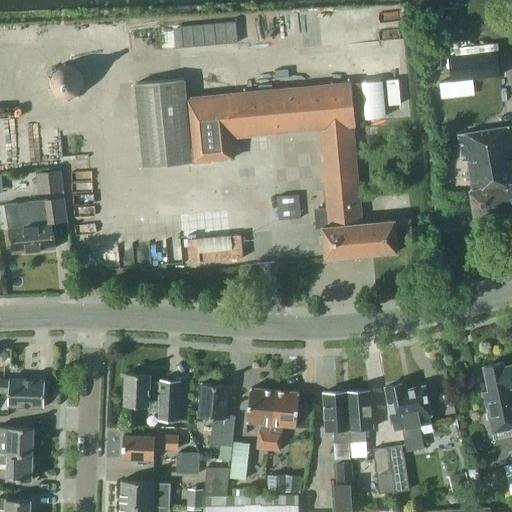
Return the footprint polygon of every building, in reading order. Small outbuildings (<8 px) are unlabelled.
[(238,42),(236,22),(174,28),(175,48),(238,42)] [(500,76),(497,51),(449,57),(452,82),(500,76)] [(76,64),(75,66),(67,64),(67,62),(64,62),(65,65),(57,68),(55,66),(53,68),(55,70),(51,76),(48,76),(48,78),(50,79),(51,87),(48,88),(49,90),(52,89),(57,96),(56,98),(57,99),(59,98),(67,99),(67,102),(70,102),(69,99),(78,96),(79,98),(81,96),(79,95),(84,87),(86,88),(87,86),(84,85),(83,76),(86,76),(85,73),(83,74),(77,68),(78,66),(76,64)] [(412,228),(412,219),(395,220),(362,223),(353,124),(355,124),(354,116),(351,82),(186,97),(184,77),(137,82),(144,166),(234,157),(232,136),(321,128),(328,207),(315,209),(317,226),(316,226),(316,228),(323,227),(323,235),(320,236),(321,243),(324,242),(326,258),(398,252),(396,229),(412,228)] [(383,79),(351,82),(354,116),(365,115),(365,118),(387,116),(383,79)] [(511,126),(458,135),(464,169),(470,168),(473,190),(471,190),(475,216),(511,209),(511,126)] [(64,193),(61,170),(36,173),(39,196),(64,193)] [(299,194),(276,196),(278,220),(301,217),(299,194)] [(56,248),(51,199),(7,203),(13,252),(56,248)] [(190,264),(243,259),(241,234),(188,239),(190,264)] [(492,434),(511,429),(511,365),(504,368),(503,362),(483,367),(488,392),(483,393),(492,434)] [(161,382),(150,381),(150,373),(126,371),(125,404),(149,405),(149,411),(160,411),(159,419),(179,420),(181,381),(161,379),(161,382)] [(9,405),(44,407),(46,379),(10,378),(10,379),(0,378),(0,392),(9,392),(9,405)] [(214,417),(212,433),(211,443),(221,444),(232,445),(234,415),(226,414),(229,385),(202,382),(199,416),(214,417)] [(407,390),(406,383),(386,387),(395,431),(403,429),(407,451),(425,448),(421,426),(433,423),(426,386),(407,390)] [(269,448),(275,390),(251,388),(248,421),(261,423),(258,447),(269,448)] [(275,390),(269,448),(280,449),(283,424),(296,426),(300,393),(275,390)] [(348,391),(351,442),(366,441),(366,429),(373,429),(371,390),(348,391)] [(334,443),(351,442),(348,391),(325,393),(327,431),(334,431),(334,443)] [(33,454),(34,428),(0,426),(0,452),(8,453),(33,454)] [(155,435),(155,436),(123,434),(122,458),(155,459),(155,447),(178,448),(179,436),(155,435)] [(230,478),(246,480),(250,443),(234,441),(230,478)] [(232,445),(221,444),(220,458),(231,459),(233,445),(232,445)] [(388,446),(392,473),(407,471),(403,444),(388,446)] [(395,491),(392,473),(388,446),(374,448),(380,493),(395,491)] [(32,480),(33,454),(8,453),(0,452),(0,464),(8,465),(7,479),(32,480)] [(178,471),(199,472),(200,453),(178,452),(178,471)] [(354,511),(352,463),(337,464),(338,484),(331,485),(332,496),(332,511),(354,511)] [(482,484),(477,464),(468,467),(473,487),(482,484)] [(227,495),(230,467),(207,467),(205,496),(227,495)] [(469,486),(466,471),(448,475),(452,490),(469,486)] [(268,475),(268,492),(287,492),(287,475),(268,475)] [(121,480),(120,504),(170,506),(170,483),(160,483),(154,482),(154,481),(121,480)] [(472,488),(453,493),(456,505),(475,500),(472,488)] [(269,496),(205,497),(204,511),(297,511),(298,495),(283,496),(269,496)] [(30,511),(31,500),(0,498),(0,509),(6,509),(5,511),(30,511)]
